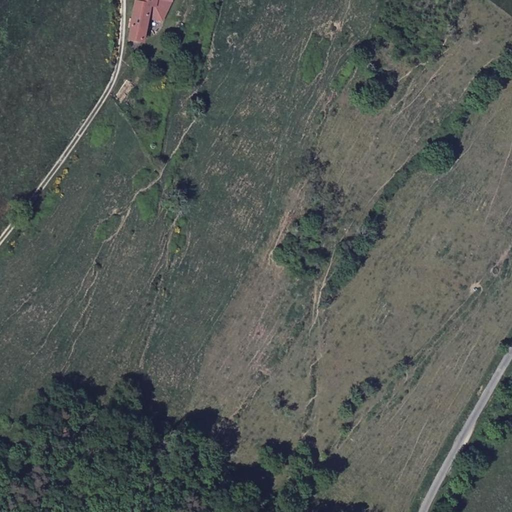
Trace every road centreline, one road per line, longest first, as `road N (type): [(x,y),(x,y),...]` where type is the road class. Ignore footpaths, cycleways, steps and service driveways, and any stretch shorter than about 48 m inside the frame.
road 1 (track): [(0,239),(116,71),(115,0)]
road 2 (tertiary): [(511,348),(419,511)]
